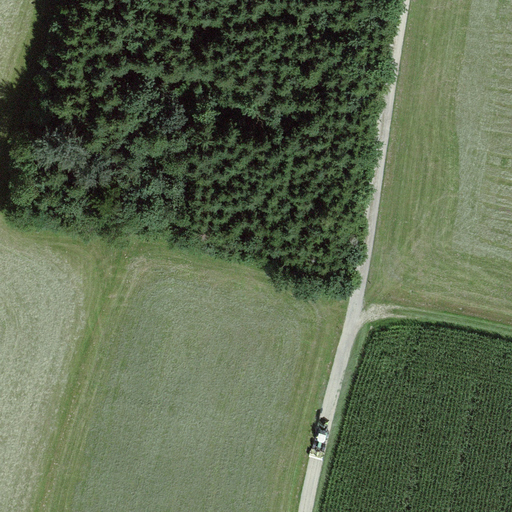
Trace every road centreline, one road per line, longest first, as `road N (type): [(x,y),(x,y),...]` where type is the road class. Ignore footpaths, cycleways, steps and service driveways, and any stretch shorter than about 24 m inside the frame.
road 1 (track): [(402,0),(361,279),(307,511)]
road 2 (track): [(511,333),(377,311),(352,322)]
